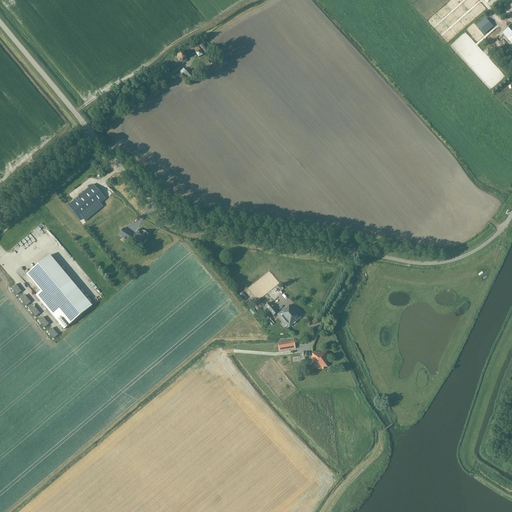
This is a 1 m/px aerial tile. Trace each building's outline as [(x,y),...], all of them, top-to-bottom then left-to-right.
[(485,18),(476,26),(484,34),(492,27),(485,18)] [(511,24),(502,33),(511,43),(511,24)] [(195,43),(191,45),(194,50),(199,58),(203,55),(196,44),(195,43)] [(186,59),(186,56),(184,53),(180,53),(177,55),(177,59),(179,61),(183,62),(184,63),(186,62),(185,60),(186,59)] [(190,81),(195,77),(188,70),(184,74),(190,81)] [(105,200),(105,199),(93,185),(78,197),(81,201),(78,203),(75,200),(67,206),(80,221),(105,200)] [(123,228),(118,235),(127,241),(132,234),(123,228)] [(143,243),(148,236),(142,231),(142,232),(138,229),(136,232),(130,240),(136,244),(138,240),(143,243)] [(64,329),(92,306),(49,256),(26,275),(40,292),(36,296),(64,329)] [(19,268),(15,271),(22,279),(26,276),(19,268)] [(85,283),(81,287),(88,293),(92,288),(85,283)] [(87,295),(84,297),(91,304),(93,302),(87,295)] [(277,312),(269,303),(263,308),(267,313),(269,311),(273,315),(277,312)] [(289,327),(300,317),(289,305),(286,308),(285,307),(277,315),(289,327)] [(312,368),(327,367),(326,353),(312,353),(312,368)]
